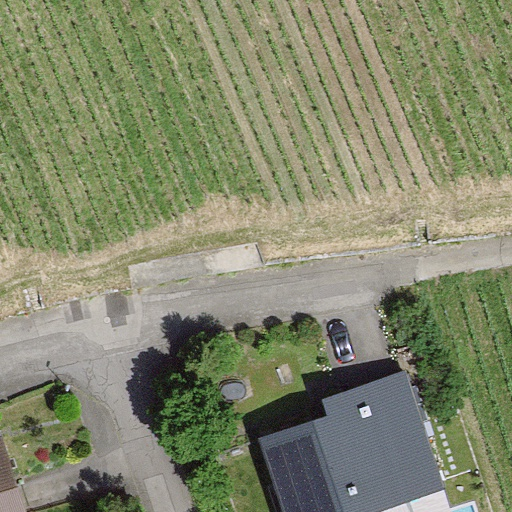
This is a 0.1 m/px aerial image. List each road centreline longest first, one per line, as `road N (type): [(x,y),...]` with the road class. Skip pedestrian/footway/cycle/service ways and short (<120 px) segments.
road 1 (residential): [(87,327),(511,259)]
road 2 (residential): [(87,327),(151,511)]
